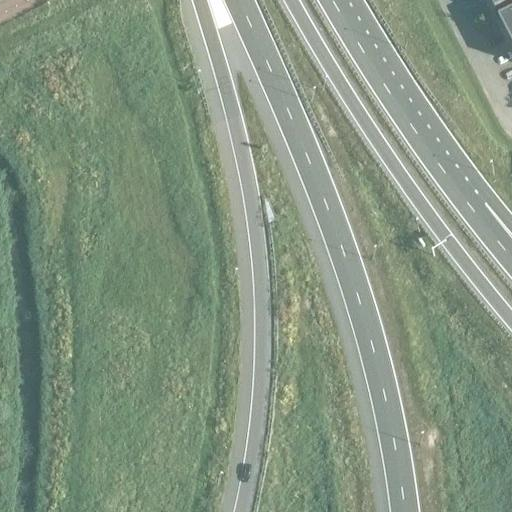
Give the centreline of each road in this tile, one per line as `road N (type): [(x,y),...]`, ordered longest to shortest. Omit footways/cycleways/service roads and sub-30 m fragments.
road 1 (motorway): [(238,0),(359,301),(404,511)]
road 2 (motorway): [(199,0),(253,197),(261,282),(264,365),(242,511)]
road 3 (motorway): [(511,320),(424,210),(290,0)]
road 4 (trunk): [(474,212),(331,0)]
